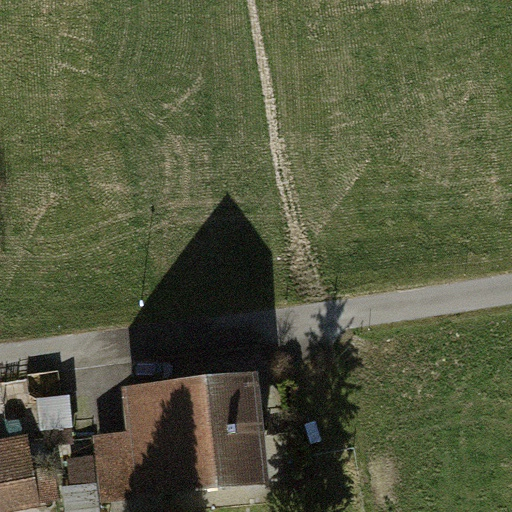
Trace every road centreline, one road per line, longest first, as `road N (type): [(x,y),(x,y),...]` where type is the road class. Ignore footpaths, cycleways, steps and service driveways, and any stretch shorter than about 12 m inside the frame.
road 1 (residential): [(253,328),(511,291)]
road 2 (track): [(0,361),(253,328)]
road 3 (track): [(312,320),(336,511)]
